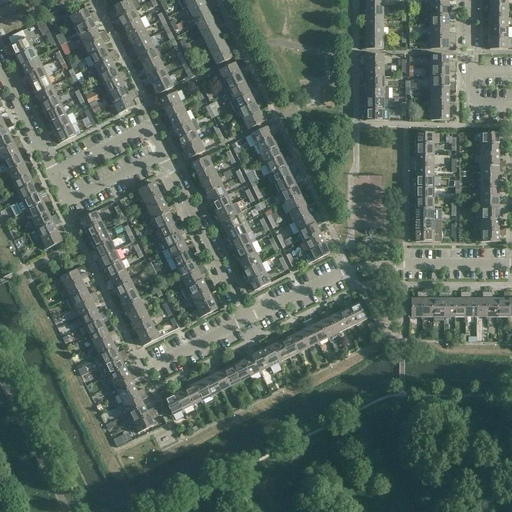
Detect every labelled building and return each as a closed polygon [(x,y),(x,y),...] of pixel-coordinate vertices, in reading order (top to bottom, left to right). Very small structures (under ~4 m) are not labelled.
[(135,10),(129,0),(114,8),(119,18),(135,10)] [(208,9),(203,0),(188,8),(193,17),(208,9)] [(383,17),(383,6),(366,6),(366,17),(383,17)] [(449,15),(449,6),(431,6),(431,17),(456,17),(456,12),(452,12),(452,13),(450,15),(449,15)] [(508,17),(508,6),(490,6),(490,17),(508,17)] [(75,28),(97,16),(95,12),(92,14),(92,15),(92,17),(90,18),(86,9),(70,17),(75,28)] [(213,19),(208,9),(193,17),(197,27),(213,19)] [(140,20),(135,10),(119,18),(124,28),(140,20)] [(96,29),(92,21),(94,21),(95,21),(96,22),(99,21),(97,16),(75,28),(80,37),(96,29)] [(383,28),(383,17),(366,17),(366,28),(383,28)] [(449,28),(449,19),(450,19),(452,21),(452,22),(456,22),(456,17),(431,17),(431,28),(449,28)] [(508,28),(508,17),(490,17),(490,28),(508,28)] [(218,29),(213,19),(197,27),(202,37),(218,29)] [(144,29),(140,20),(124,28),(128,37),(144,29)] [(383,39),(383,28),(366,28),(366,39),(383,39)] [(449,36),(449,28),(431,28),(431,39),(456,39),(456,34),(452,34),(452,35),(450,36),(449,36)] [(508,39),(508,28),(490,28),(490,39),(508,39)] [(84,47),(107,36),(105,31),(101,33),(102,34),(101,36),(100,37),(96,29),(80,37),(84,47)] [(149,39),(144,29),(128,37),(133,47),(149,39)] [(223,39),(218,29),(202,37),(207,46),(223,39)] [(106,49),(102,41),(103,40),(105,41),(106,42),(109,40),(107,36),(84,47),(89,57),(106,49)] [(33,48),(28,38),(12,46),(17,56),(33,48)] [(154,49),(149,39),(133,47),(138,57),(154,49)] [(228,48),(223,39),(207,46),(212,56),(228,48)] [(383,50),(383,39),(366,39),(366,50),(383,50)] [(406,50),(406,39),(402,39),(402,45),(397,45),(397,50),(406,50)] [(449,50),(449,41),(450,41),(452,42),(452,43),(456,43),(456,39),(431,39),(431,50),(449,50)] [(508,50),(508,39),(490,39),(490,50),(508,50)] [(38,58),(33,48),(17,56),(22,66),(38,58)] [(233,58),(228,48),(212,56),(217,66),(233,58)] [(94,66),(117,55),(115,51),(111,53),(112,54),(111,56),(109,56),(106,49),(89,57),(94,66)] [(159,58),(154,49),(138,57),(143,66),(159,58)] [(115,68),(111,60),(113,59),(115,60),(115,61),(119,59),(117,55),(94,66),(99,76),(115,68)] [(384,67),(384,56),(366,56),(366,67),(384,67)] [(449,65),(449,56),(431,56),(431,67),(456,67),(456,62),(452,62),(452,63),(450,65),(449,65)] [(43,68),(38,58),(22,66),(26,76),(43,68)] [(164,68),(159,58),(143,66),(148,76),(164,68)] [(240,73),(235,63),(219,72),(224,82),(240,73)] [(384,78),(384,67),(366,67),(366,78),(384,78)] [(449,78),(449,69),(450,69),(452,70),(452,72),(456,72),(456,67),(431,67),(431,78),(449,78)] [(47,77),(43,68),(26,76),(31,85),(47,77)] [(104,86),(126,74),(124,70),(121,72),(121,73),(121,75),(119,76),(115,68),(99,76),(104,86)] [(168,78),(164,68),(148,76),(152,86),(168,78)] [(245,83),(240,73),(224,82),(229,91),(245,83)] [(125,87),(121,80),(122,79),(124,79),(125,81),(128,79),(126,74),(104,86),(109,95),(125,87)] [(52,87),(47,77),(31,85),(36,95),(52,87)] [(174,88),(168,78),(152,86),(157,96),(174,88)] [(384,88),(384,78),(366,78),(366,88),(384,88)] [(449,86),(449,78),(431,78),(431,88),(456,88),(456,84),(452,84),(452,85),(450,86),(449,86)] [(250,93),(245,83),(229,91),(234,101),(250,93)] [(57,97),(52,87),(36,95),(41,105),(57,97)] [(113,105),(136,94),(134,89),(130,91),(131,92),(130,94),(129,95),(125,87),(109,95),(113,105)] [(384,99),(384,88),(366,88),(366,99),(384,99)] [(449,99),(449,91),(450,91),(452,92),(452,93),(456,93),(456,88),(431,88),(431,99),(449,99)] [(90,102),(99,98),(96,91),(86,95),(90,102)] [(181,103),(176,93),(160,101),(165,111),(181,103)] [(255,103),(250,93),(234,101),(238,111),(255,103)] [(135,107),(131,99),(132,98),(134,99),(134,100),(138,98),(136,94),(113,105),(118,115),(135,107)] [(62,106),(57,97),(41,105),(46,114),(62,106)] [(384,110),(384,99),(366,99),(366,110),(384,110)] [(449,108),(449,99),(431,99),(431,110),(456,110),(456,105),(452,105),(452,106),(450,108),(449,108)] [(186,113),(181,103),(165,111),(170,121),(186,113)] [(259,112),(255,103),(238,111),(243,120),(259,112)] [(67,116),(62,106),(46,114),(50,124),(67,116)] [(384,121),(384,110),(366,110),(366,121),(384,121)] [(449,121),(449,112),(450,112),(452,113),(452,115),(456,115),(456,110),(431,110),(431,121),(449,121)] [(264,122),(259,112),(243,120),(248,130),(264,122)] [(191,122),(186,113),(170,121),(174,130),(191,122)] [(0,127),(11,122),(9,118),(5,120),(6,121),(5,123),(4,123),(0,115),(0,127)] [(71,126),(67,116),(50,124),(55,134),(71,126)] [(0,139),(10,135),(6,127),(7,127),(9,127),(10,128),(13,127),(11,122),(0,127),(0,139)] [(195,132),(191,122),(174,130),(179,140),(195,132)] [(76,136),(71,126),(55,134),(60,144),(76,136)] [(272,138),(267,127),(251,135),(256,146),(272,138)] [(200,142),(195,132),(179,140),(184,150),(200,142)] [(434,145),(434,134),(416,134),(416,145),(434,145)] [(499,143),(499,134),(481,134),(481,145),(506,145),(506,140),(502,140),(502,141),(500,143),(499,143)] [(0,151),(21,142),(18,137),(15,139),(15,140),(15,142),(13,143),(10,135),(0,139),(0,151)] [(277,147),(272,138),(256,146),(261,155),(277,147)] [(19,154),(15,147),(17,146),(19,146),(19,148),(23,146),(21,142),(0,151),(0,156),(3,162),(19,154)] [(205,152),(200,142),(184,150),(189,160),(205,152)] [(434,156),(434,145),(416,145),(416,156),(434,156)] [(499,156),(499,147),(500,147),(502,148),(502,150),(506,150),(506,145),(481,145),(481,156),(499,156)] [(282,157),(277,147),(261,155),(265,165),(282,157)] [(8,172),(30,161),(28,157),(25,158),(25,160),(25,161),(23,162),(19,154),(3,162),(8,172)] [(434,167),(434,156),(416,156),(416,167),(434,167)] [(499,164),(499,156),(481,156),(481,166),(506,166),(506,162),(502,162),(502,163),(500,164),(499,164)] [(213,167),(208,157),(192,165),(197,175),(213,167)] [(286,167),(282,157),(265,165),(270,175),(286,167)] [(29,174),(25,166),(26,165),(28,166),(29,167),(32,165),(30,161),(8,172),(13,182),(29,174)] [(499,177),(499,169),(500,169),(502,170),(502,171),(506,171),(506,166),(481,166),(481,177),(499,177)] [(218,177),(213,167),(197,175),(201,185),(218,177)] [(291,176),(286,167),(270,175),(275,184),(291,176)] [(434,177),(434,167),(416,167),(416,177),(434,177)] [(18,192),(40,180),(38,176),(34,178),(35,179),(34,181),(33,182),(29,174),(13,182),(18,192)] [(296,186),(291,176),(275,184),(280,194),(296,186)] [(222,186),(218,177),(201,185),(206,194),(222,186)] [(434,188),(434,177),(416,177),(416,188),(434,188)] [(499,186),(499,177),(481,177),(481,188),(506,188),(506,183),(502,183),(502,184),(500,186),(499,186)] [(38,193),(35,186),(36,185),(38,185),(39,187),(42,185),(40,180),(18,192),(22,201),(38,193)] [(143,201),(166,190),(164,186),(160,188),(161,189),(160,191),(159,191),(155,183),(138,191),(143,201)] [(227,196),(222,186),(206,194),(211,204),(227,196)] [(301,196),(296,186),(280,194),(285,204),(301,196)] [(434,199),(434,188),(416,188),(416,199),(434,199)] [(499,199),(499,190),(500,190),(502,192),(502,193),(506,193),(506,188),(481,188),(481,199),(499,199)] [(164,203),(161,195),(162,195),(164,195),(164,196),(168,195),(166,190),(143,201),(148,211),(164,203)] [(27,211),(50,200),(47,195),(44,197),(44,198),(44,200),(42,201),(38,193),(22,201),(27,211)] [(232,206),(227,196),(211,204),(216,214),(232,206)] [(306,205),(301,196),(285,204),(289,213),(306,205)] [(434,210),(434,199),(416,199),(416,210),(434,210)] [(499,208),(499,199),(481,199),(481,210),(506,210),(506,205),(502,205),(502,206),(500,208),(499,208)] [(48,213),(44,205),(46,204),(48,205),(48,206),(52,204),(50,200),(27,211),(32,221),(48,213)] [(153,221),(175,210),(173,205),(170,207),(170,208),(170,210),(168,211),(164,203),(148,211),(153,221)] [(310,215),(306,205),(289,213),(294,223),(310,215)] [(237,215),(232,206),(216,214),(221,223),(237,215)] [(174,222),(170,215),(172,214),(173,215),(174,216),(178,214),(175,210),(153,221),(158,230),(174,222)] [(434,221),(434,210),(416,210),(416,221),(434,221)] [(499,221),(499,212),(500,212),(502,213),(502,215),(506,215),(506,210),(481,210),(481,221),(499,221)] [(101,222),(96,212),(80,220),(85,230),(101,222)] [(37,230),(59,219),(57,215),(53,217),(54,218),(53,220),(52,220),(48,213),(32,221),(37,230)] [(242,225),(237,215),(221,223),(225,233),(242,225)] [(315,225),(310,215),(294,223),(299,233),(315,225)] [(58,232),(54,224),(55,223),(57,224),(58,225),(61,223),(59,219),(37,230),(42,240),(58,232)] [(434,231),(434,221),(416,221),(416,231),(434,231)] [(499,229),(499,221),(481,221),(481,232),(506,231),(506,227),(502,227),(502,228),(500,229),(499,229)] [(106,232),(101,222),(85,230),(90,240),(106,232)] [(163,240),(185,229),(183,225),(179,226),(180,228),(179,229),(178,230),(174,222),(158,230),(163,240)] [(246,235),(242,225),(225,233),(230,243),(246,235)] [(320,234),(315,225),(299,233),(304,242),(320,234)] [(184,242),(180,234),(181,233),(183,234),(184,235),(187,233),(185,229),(163,240),(167,250),(184,242)] [(434,243),(434,231),(416,231),(416,243),(434,243)] [(499,243),(499,234),(500,234),(502,235),(502,236),(506,236),(506,231),(481,232),(481,243),(499,243)] [(63,242),(69,239),(67,234),(63,236),(64,237),(63,239),(62,240),(58,232),(42,240),(47,250),(63,242)] [(111,242),(106,232),(90,240),(95,250),(111,242)] [(325,244),(320,234),(304,242),(309,252),(325,244)] [(251,244),(246,235),(230,243),(235,252),(251,244)] [(116,251),(111,242),(95,250),(100,259),(116,251)] [(172,259),(195,248),(193,244),(189,246),(190,247),(189,249),(187,249),(184,242),(167,250),(172,259)] [(256,254),(251,244),(235,252),(240,262),(256,254)] [(330,254),(325,244),(309,252),(314,262),(330,254)] [(193,261),(189,253),(191,253),(193,253),(193,254),(197,253),(195,248),(172,259),(177,269),(193,261)] [(121,261),(116,251),(100,259),(105,269),(121,261)] [(261,264),(256,254),(240,262),(245,272),(261,264)] [(125,271),(121,261),(105,269),(109,279),(125,271)] [(182,279),(204,268),(202,263),(199,265),(199,266),(199,268),(197,269),(193,261),(177,269),(182,279)] [(266,273),(261,264),(245,272),(249,281),(266,273)] [(203,281),(199,273),(201,272),(202,273),(203,274),(207,272),(204,268),(182,279),(187,289),(203,281)] [(66,288),(88,277),(86,273),(82,275),(83,276),(82,278),(81,278),(77,270),(61,278),(66,288)] [(130,280),(125,271),(109,279),(114,288),(130,280)] [(271,283),(266,273),(249,281),(255,292),(271,283)] [(87,290),(83,282),(84,281),(86,282),(87,283),(90,281),(88,277),(66,288),(70,298),(87,290)] [(135,290),(130,280),(114,288),(119,298),(135,290)] [(192,298),(214,287),(212,283),(208,285),(209,286),(208,287),(207,288),(203,281),(187,289),(192,298)] [(213,300),(209,292),(210,291),(212,292),(213,293),(216,291),(214,287),(192,298),(196,308),(213,300)] [(75,308),(98,297),(96,292),(92,294),(92,295),(92,297),(90,298),(87,290),(70,298),(75,308)] [(140,300),(135,290),(119,298),(124,308),(140,300)] [(422,318),(422,293),(418,293),(418,297),(419,297),(420,298),(420,300),(411,300),(411,318),(422,318)] [(433,318),(433,300),(425,300),(425,298),(426,297),(427,297),(427,293),(422,293),(422,318),(433,318)] [(444,318),(444,293),(439,293),(439,297),(440,297),(442,298),(442,300),(433,300),(433,318),(444,318)] [(455,318),(455,300),(446,300),(446,298),(448,297),(449,297),(449,293),(444,293),(444,318),(455,318)] [(466,318),(466,293),(461,293),(461,297),(462,297),(463,298),(463,300),(455,300),(455,318),(466,318)] [(477,318),(477,300),(468,300),(468,298),(469,297),(470,297),(470,293),(466,293),(466,318),(477,318)] [(488,318),(487,293),(483,293),(483,297),(484,297),(485,298),(485,300),(477,300),(477,318),(488,318)] [(498,318),(498,300),(490,300),(490,298),(491,297),(492,297),(492,293),(487,293),(488,318),(498,318)] [(509,318),(509,293),(504,293),(504,297),(506,297),(507,298),(507,300),(498,300),(498,318),(509,318)] [(96,309),(92,302),(94,301),(96,301),(96,303),(100,301),(98,297),(75,308),(80,317),(96,309)] [(145,309),(140,300),(124,308),(129,317),(145,309)] [(217,310),(224,307),(221,302),(218,304),(218,305),(218,307),(216,308),(213,300),(196,308),(200,315),(198,316),(199,319),(201,318),(218,310),(217,310)] [(367,319),(359,303),(351,307),(350,306),(351,304),(352,303),(350,300),(346,302),(357,324),(367,319)] [(357,324),(346,302),(342,304),(343,308),(345,307),(346,308),(347,309),(339,313),(347,329),(357,324)] [(85,327),(107,316),(105,312),(102,313),(102,314),(101,316),(100,317),(96,309),(80,317),(85,327)] [(149,319),(145,309),(129,317),(133,327),(149,319)] [(347,329),(339,313),(332,317),(331,315),(332,313),(333,313),(331,309),(327,311),(338,334),(347,329)] [(338,334),(327,311),(322,314),(324,317),(325,317),(327,317),(328,319),(320,323),(328,339),(338,334)] [(106,329),(103,323),(109,320),(107,316),(85,327),(90,337),(106,329)] [(154,329),(149,319),(133,327),(138,337),(154,329)] [(328,339),(320,323),(312,326),(312,325),(312,323),(313,323),(312,319),(307,321),(318,344),(328,339)] [(318,344),(307,321),(303,323),(305,327),(306,326),(308,327),(308,328),(301,332),(309,348),(318,344)] [(94,346),(117,335),(115,331),(111,333),(112,334),(111,336),(110,336),(106,329),(90,337),(94,346)] [(159,339),(154,329),(138,337),(143,347),(159,339)] [(309,348),(301,332),(293,336),(292,335),(293,333),(294,332),(292,329),(288,331),(299,353),(309,348)] [(299,353),(288,331),(283,333),(285,337),(286,336),(288,337),(289,338),(281,342),(289,358),(299,353)] [(115,348),(112,340),(113,340),(115,340),(115,341),(119,340),(117,335),(94,346),(99,356),(115,348)] [(289,358),(281,342),(273,346),(273,344),(273,342),(274,342),(273,338),(268,340),(280,363),(289,358)] [(280,363),(268,340),(264,343),(266,346),(267,346),(269,346),(270,348),(262,351),(270,368),(280,363)] [(104,366),(127,355),(124,350),(121,352),(121,353),(121,355),(119,356),(115,348),(99,356),(104,366)] [(270,368),(262,351),(254,355),(253,354),(254,352),(255,351),(253,348),(249,350),(260,372),(270,368)] [(260,372),(249,350),(245,352),(247,356),(248,355),(249,356),(250,357),(243,361),(251,377),(260,372)] [(125,368),(121,360),(123,359),(125,360),(125,361),(129,359),(127,355),(104,366),(109,376),(125,368)] [(251,377),(243,361),(235,365),(234,363),(235,362),(236,361),(234,357),(230,360),(241,382),(251,377)] [(241,382),(230,360),(225,362),(227,365),(228,365),(230,365),(231,367),(223,371),(231,387),(241,382)] [(231,387),(223,371),(215,375),(215,373),(215,371),(216,371),(215,367),(210,369),(221,392),(231,387)] [(114,385),(136,374),(134,370),(130,372),(131,373),(130,375),(129,375),(125,368),(109,376),(114,385)] [(221,392),(210,369),(206,372),(208,375),(209,375),(211,375),(211,377),(204,380),(212,397),(221,392)] [(135,387),(131,379),(132,378),(134,379),(135,380),(138,378),(136,374),(114,385),(118,395),(135,387)] [(212,397),(204,380),(196,384),(195,383),(196,381),(197,380),(195,377),(191,379),(202,401),(212,397)] [(202,401),(191,379),(187,381),(188,385),(189,384),(191,385),(192,386),(184,390),(192,406),(202,401)] [(192,406),(184,390),(177,394),(176,392),(176,391),(178,390),(176,386),(172,389),(183,411),(192,406)] [(123,405),(146,393),(144,389),(140,391),(141,392),(140,394),(138,395),(135,387),(118,395),(123,405)] [(183,411),(172,389),(167,391),(169,394),(170,394),(172,394),(173,396),(165,400),(173,416),(183,411)] [(144,406),(140,399),(142,398),(144,398),(144,400),(148,398),(146,393),(123,405),(128,414),(144,406)] [(133,424),(155,413),(153,409),(150,410),(150,411),(150,413),(148,414),(144,406),(128,414),(133,424)] [(154,426),(150,418),(152,417),(153,418),(154,419),(157,417),(155,413),(133,424),(138,434),(154,426)] [(129,432),(114,439),(117,446),(133,439),(129,432)]
